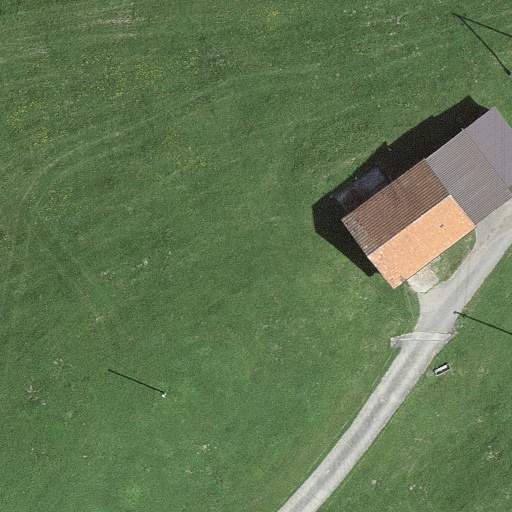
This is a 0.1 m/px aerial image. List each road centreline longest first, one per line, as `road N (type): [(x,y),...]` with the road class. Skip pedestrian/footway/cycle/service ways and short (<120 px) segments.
road 1 (track): [(295,511),(429,335)]
road 2 (unclassified): [(429,335),(511,225)]
